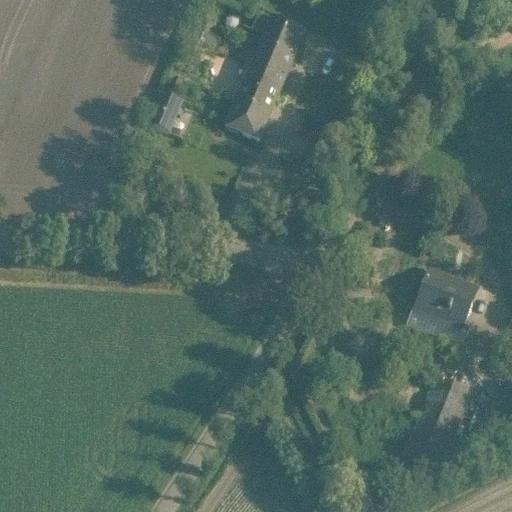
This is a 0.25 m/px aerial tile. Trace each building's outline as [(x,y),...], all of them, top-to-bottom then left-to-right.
[(201,0),(199,10),(213,13),(215,0),(201,0)] [(271,22),(233,112),(225,131),(257,145),(304,36),(271,22)] [(181,51),(198,58),(210,32),(192,24),(181,51)] [(149,128),(168,136),(181,106),(162,98),(149,128)] [(414,314),(447,328),(460,334),(477,294),(430,274),(414,314)] [(403,459),(422,466),(440,474),(471,397),(434,382),(403,459)]
